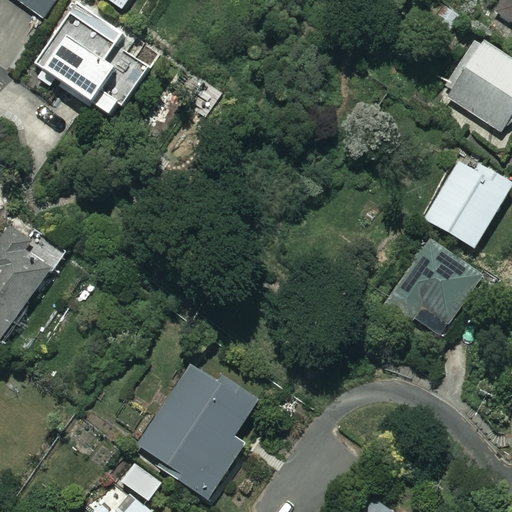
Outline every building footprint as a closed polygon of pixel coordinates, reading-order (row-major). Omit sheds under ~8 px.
[(57,0),(14,0),(43,20),(57,0)] [(107,0),(123,11),(130,0),(107,0)] [(511,0),(505,0),(497,14),(511,23),(511,0)] [(34,62),(111,115),(117,106),(123,110),(149,71),(116,49),(125,35),(75,1),(34,62)] [(511,57),(478,37),(447,89),(450,90),(445,98),(505,134),(511,122),(511,57)] [(511,186),(511,183),(459,154),(422,218),(476,249),(511,186)] [(0,339),(2,341),(62,253),(19,223),(0,250),(0,339)] [(479,274),(426,245),(402,291),(455,320),(479,274)] [(217,377),(194,361),(138,445),(175,470),(172,474),(209,499),(246,445),(234,437),(260,398),(221,371),(217,377)] [(133,464),(121,482),(150,502),(163,484),(133,464)] [(160,511),(159,510),(157,511),(152,511),(138,499),(125,511),(160,511)] [(385,511),(370,500),(361,511),(385,511)]
